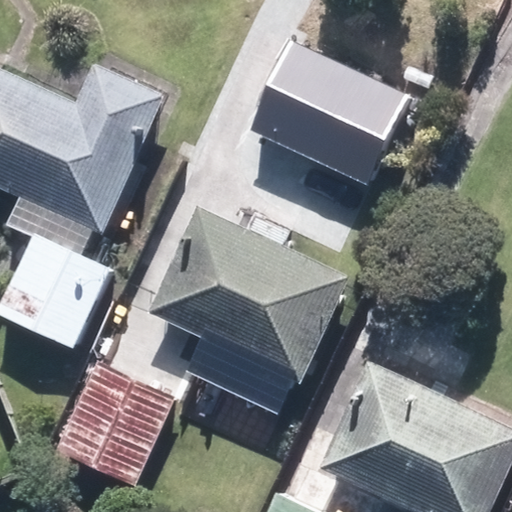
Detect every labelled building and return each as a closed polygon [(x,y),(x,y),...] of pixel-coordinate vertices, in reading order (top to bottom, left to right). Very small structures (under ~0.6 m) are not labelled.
[(0,78),(0,196),(95,238),(154,102),(88,73),(72,110),(0,78)] [(200,211),(148,318),(296,388),(347,281),(200,211)] [(0,305),(0,323),(68,352),(100,275),(26,244),(0,305)] [(511,416),(390,360),(345,457),(464,511),(502,511),(511,492),(511,416)] [(167,405),(93,371),(54,455),(128,489),(167,405)] [(343,511),(311,498),(295,490),(284,511),(343,511)]
